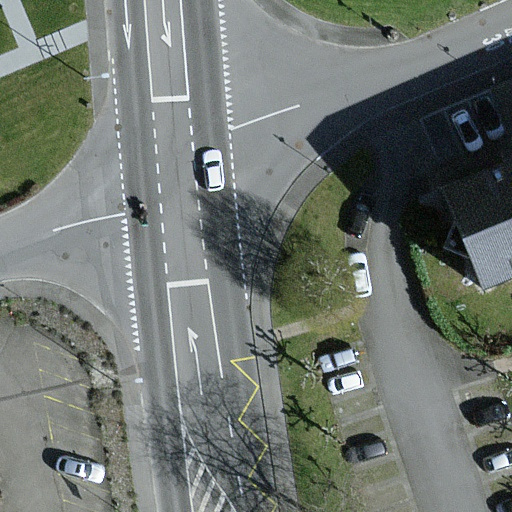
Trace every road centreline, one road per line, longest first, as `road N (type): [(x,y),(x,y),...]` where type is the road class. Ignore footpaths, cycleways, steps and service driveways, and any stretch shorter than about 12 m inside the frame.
road 1 (residential): [(171,131),(230,126),(357,91),(511,27)]
road 2 (primary): [(178,207),(220,511)]
road 3 (residential): [(178,207),(125,213),(0,248)]
road 4 (primary): [(162,0),(171,131)]
